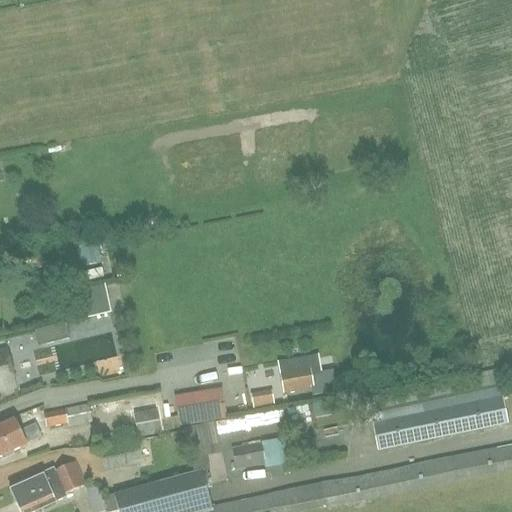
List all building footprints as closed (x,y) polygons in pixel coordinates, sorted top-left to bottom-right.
[(105,247),(82,248),(83,268),(106,267),(105,247)] [(43,346),(63,340),(59,326),(39,332),(43,346)] [(38,355),(46,379),(66,373),(58,349),(38,355)] [(0,390),(15,387),(7,353),(0,354),(0,390)] [(278,364),(283,396),(313,391),(311,378),(321,376),(318,357),(278,364)] [(123,359),(102,363),(105,378),(126,374),(123,359)] [(226,420),(224,405),(221,390),(176,397),(180,427),(226,420)] [(378,452),(507,425),(502,398),(373,425),(378,452)] [(92,424),(90,409),(43,417),(45,431),(68,427),(68,428),(92,424)] [(138,440),(160,435),(155,411),(134,415),(138,440)] [(274,415),(258,415),(258,428),(274,429),(274,415)] [(0,458),(26,446),(25,445),(41,438),(35,426),(19,433),(14,422),(0,428),(0,458)] [(156,438),(121,445),(121,444),(99,449),(104,474),(126,470),(126,469),(147,464),(144,450),(158,447),(156,438)] [(262,444),(266,465),(290,461),(285,440),(262,444)] [(266,466),(266,465),(262,444),(262,443),(232,449),(236,471),(266,466)] [(210,511),(303,511),(317,509),(359,504),(454,482),(511,471),(511,446),(449,458),(357,478),(303,488),(210,509),(210,511)] [(16,504),(80,475),(75,464),(55,473),(54,469),(10,489),(16,504)] [(114,497),(118,511),(207,511),(210,511),(210,509),(200,473),(114,497)] [(80,475),(16,504),(19,511),(36,511),(67,498),(65,495),(85,487),(80,475)] [(118,511),(114,497),(104,500),(107,511),(118,511)]
